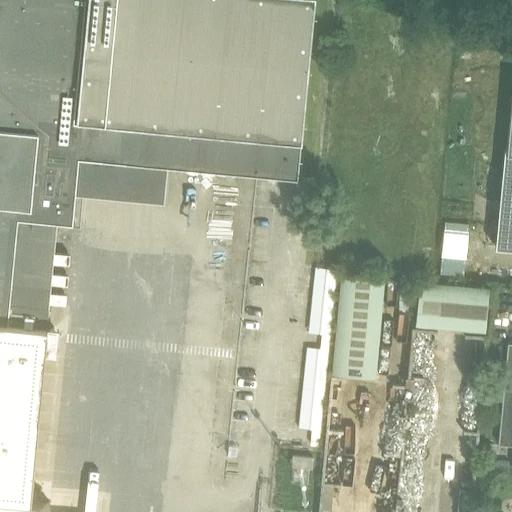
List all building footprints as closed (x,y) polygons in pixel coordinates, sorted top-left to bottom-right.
[(68,223),(71,195),(74,165),(74,158),(166,167),(294,178),(310,0),(0,0),(0,511),(48,511),(50,504),(28,501),(42,346),(50,347),(52,326),(44,325),(46,304),(45,304),(6,301),(14,222),(14,218),(53,222),(68,223)] [(511,78),(511,79),(496,244),(511,245),(511,78)] [(381,277),(337,273),(329,374),(373,377),(381,277)] [(488,286),(418,279),(414,324),(484,331),(488,286)] [(499,440),(511,441),(511,337),(508,338),(499,440)] [(289,466),(308,467),(310,468),(311,456),(290,454),(289,466)] [(509,460),(478,457),(477,478),(507,481),(509,460)] [(458,488),(456,511),(469,511),(472,490),(458,488)]
